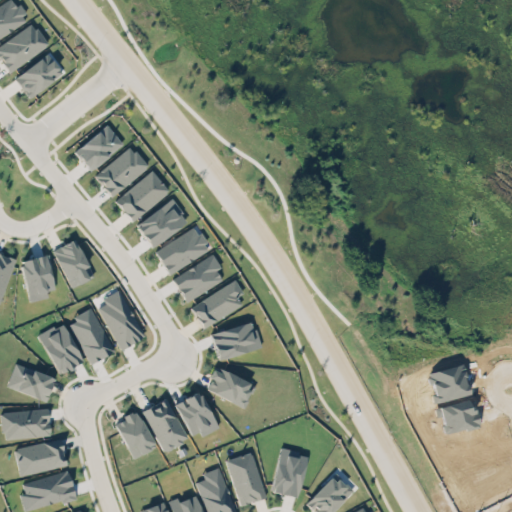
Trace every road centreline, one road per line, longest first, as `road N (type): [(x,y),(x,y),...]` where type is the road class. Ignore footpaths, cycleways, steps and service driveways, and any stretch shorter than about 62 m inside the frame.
road 1 (tertiary): [(73,0),(262,241),(417,511)]
road 2 (residential): [(0,107),(141,287),(173,342),(164,358),(85,406),(112,511)]
road 3 (residential): [(124,62),(28,142)]
